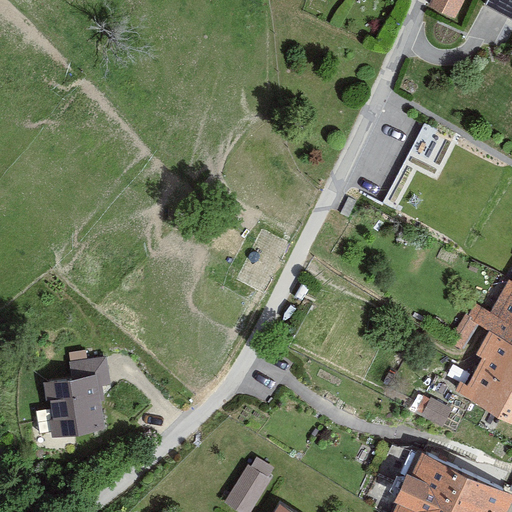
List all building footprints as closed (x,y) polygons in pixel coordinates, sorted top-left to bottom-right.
[(473,0),(448,0),(438,18),(458,29),(473,0)] [(511,0),(488,0),(488,2),(511,12),(511,0)] [(511,282),(453,394),(511,424),(511,282)] [(92,355),(40,363),(50,429),(102,422),(92,355)] [(502,511),(511,491),(511,490),(422,450),(394,511),(502,511)] [(267,474),(247,463),(226,499),(246,511),(267,474)]
